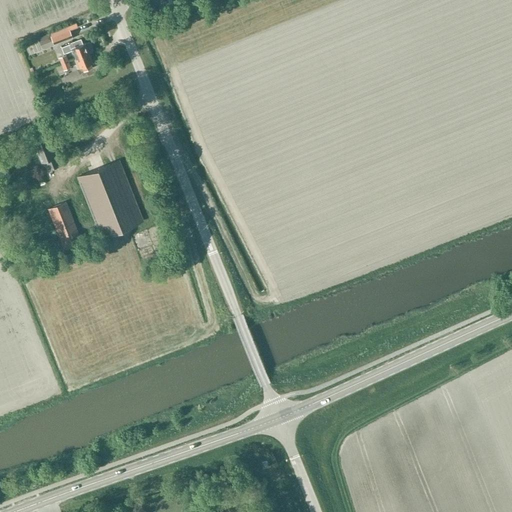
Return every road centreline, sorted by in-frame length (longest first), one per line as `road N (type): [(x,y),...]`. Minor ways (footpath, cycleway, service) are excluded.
road 1 (unclassified): [(278,418),(114,0)]
road 2 (tertiary): [(278,418),(16,511)]
road 3 (tertiary): [(511,313),(278,418)]
